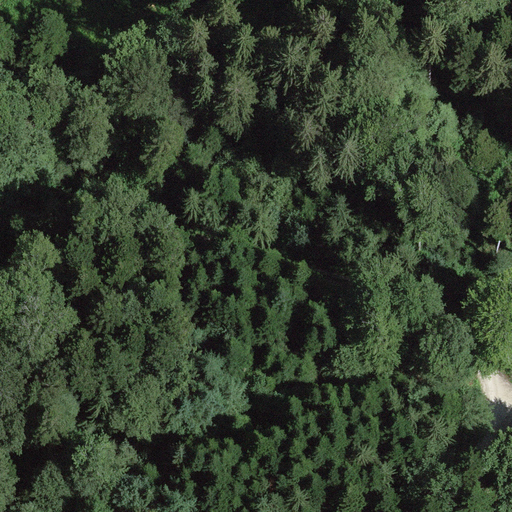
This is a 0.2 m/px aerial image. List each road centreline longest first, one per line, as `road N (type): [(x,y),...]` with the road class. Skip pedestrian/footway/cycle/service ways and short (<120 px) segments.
road 1 (track): [(437,511),(476,445),(488,387),(482,357),(427,306),(150,231),(0,213)]
road 2 (track): [(0,11),(296,39),(511,88)]
